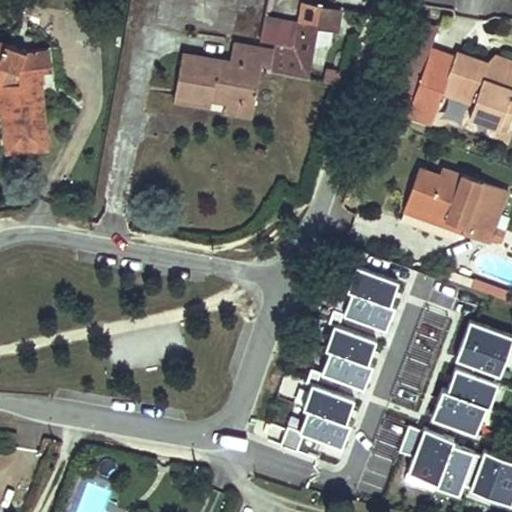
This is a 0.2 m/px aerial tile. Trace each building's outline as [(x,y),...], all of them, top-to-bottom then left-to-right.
[(278,43),(235,37),(232,57),(187,51),(179,99),(213,105),(215,94),(233,96),(232,99),(258,103),(264,64),(313,71),(321,20),(340,22),(343,0),(304,0),(299,38),(279,35),(278,43)] [(46,145),(39,69),(49,67),(46,44),(25,45),(0,36),(0,83),(1,84),(10,148),(46,145)] [(440,51),(426,92),(442,97),(443,93),(445,86),(475,96),(473,103),(469,114),(509,127),(511,117),(511,90),(508,89),(511,76),(511,69),(486,61),(454,50),(452,56),(440,51)] [(511,58),(489,51),(486,61),(511,69),(511,58)] [(445,86),(443,93),(473,103),(475,96),(445,86)] [(232,99),(231,108),(257,112),(258,103),(232,99)] [(420,164),(406,202),(464,223),(462,230),(489,239),(508,187),(480,177),(478,184),(420,164)] [(406,202),(404,209),(462,230),(464,223),(406,202)] [(462,320),(436,423),(483,435),(509,332),(462,320)] [(409,424),(399,450),(412,455),(405,474),(458,493),(475,449),(409,424)] [(467,490),(510,506),(511,500),(511,460),(483,449),(467,490)] [(366,470),(363,482),(383,488),(387,476),(366,470)]
